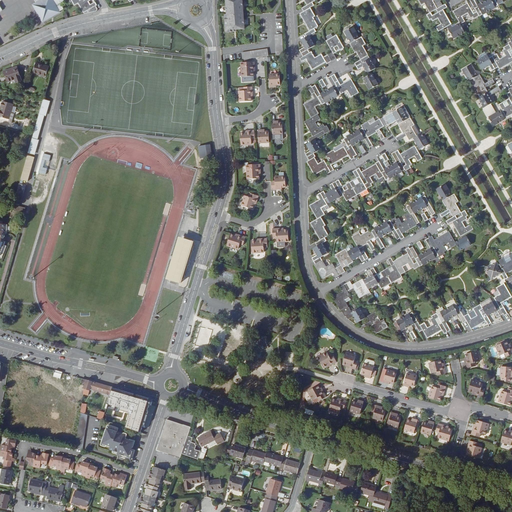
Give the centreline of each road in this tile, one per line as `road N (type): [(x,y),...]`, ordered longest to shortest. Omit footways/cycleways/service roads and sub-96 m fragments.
road 1 (residential): [(316,294),(347,329),(391,347),(441,346),(511,325)]
road 2 (secondary): [(312,435),(511,493)]
road 3 (secondary): [(0,343),(162,382)]
road 4 (residential): [(217,216),(170,375)]
road 5 (secondary): [(180,389),(312,435)]
road 6 (residential): [(437,225),(316,294)]
road 7 (residential): [(140,475),(23,442),(21,454)]
road 8 (residential): [(460,408),(439,411),(332,379)]
